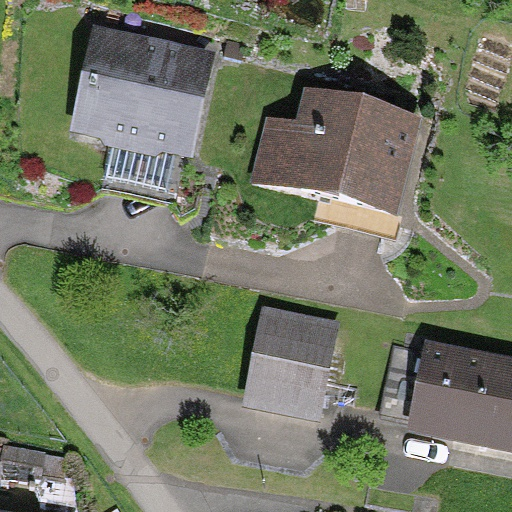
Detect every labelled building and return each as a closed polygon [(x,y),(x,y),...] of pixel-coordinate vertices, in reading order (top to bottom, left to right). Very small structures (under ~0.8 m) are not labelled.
[(75,132),(98,137),(102,143),(154,155),(160,151),(183,156),(202,67),(94,44),(75,132)] [(386,217),(407,134),(307,109),(285,191),(386,217)] [(330,341),(257,327),(243,402),(316,416),(330,341)] [(406,434),(511,454),(511,374),(390,350),(377,415),(409,421),(406,434)] [(41,458),(0,451),(0,482),(26,487),(25,493),(30,494),(31,488),(36,489),(41,458)]
